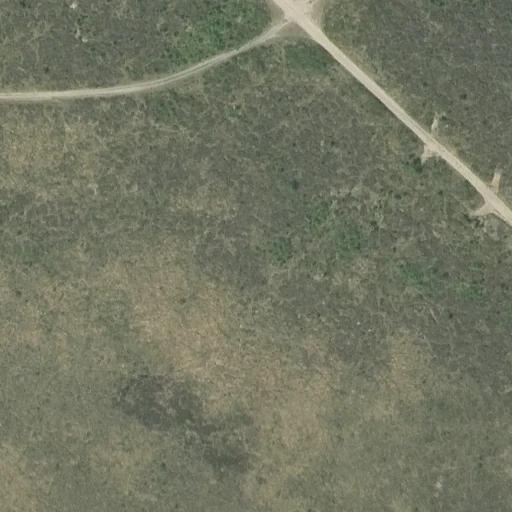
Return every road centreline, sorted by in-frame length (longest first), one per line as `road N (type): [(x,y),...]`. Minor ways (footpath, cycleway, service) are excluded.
road 1 (track): [(291,15),(272,34),(176,80),(126,92),(0,98)]
road 2 (track): [(511,218),(291,15)]
